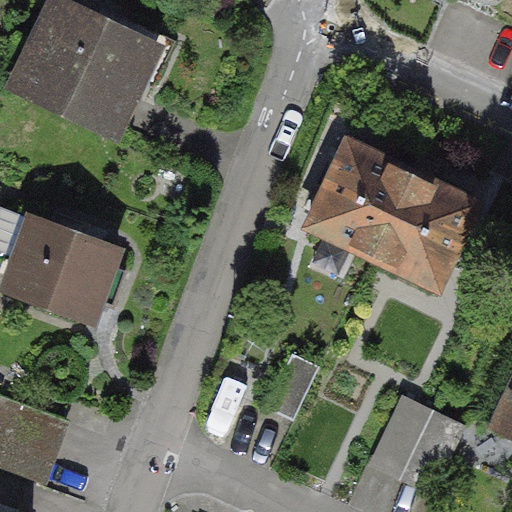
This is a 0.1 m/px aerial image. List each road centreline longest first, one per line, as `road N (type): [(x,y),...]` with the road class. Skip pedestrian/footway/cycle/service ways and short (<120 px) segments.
road 1 (residential): [(326,0),(153,449)]
road 2 (residential): [(511,96),(328,0)]
road 3 (residential): [(153,449),(291,511)]
